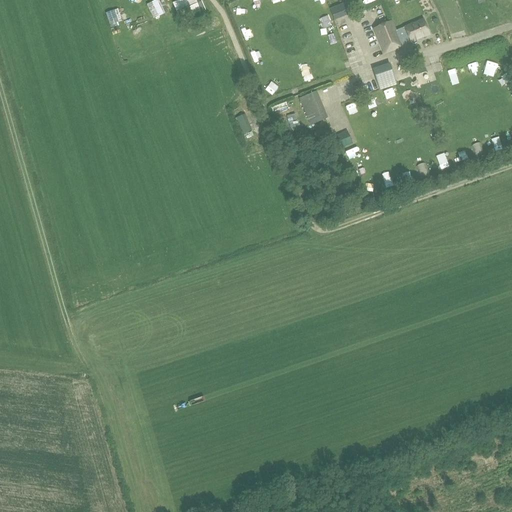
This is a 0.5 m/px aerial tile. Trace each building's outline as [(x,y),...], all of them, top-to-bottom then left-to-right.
[(169,12),(163,0),(158,0),(154,2),(160,16),(169,12)] [(179,15),(198,7),(194,0),(183,0),(175,4),(179,15)] [(342,3),(332,7),(336,20),(343,18),(340,11),(344,10),(342,3)] [(138,7),(139,16),(153,14),(152,5),(138,7)] [(119,22),(115,11),(106,13),(110,25),(119,22)] [(395,31),(391,22),(374,29),(383,50),(400,43),(402,46),(430,35),(423,19),(395,31)] [(419,63),(425,87),(440,84),(439,78),(437,78),(432,59),(419,63)] [(329,77),(339,75),(336,63),(326,66),(329,77)] [(382,89),(399,83),(394,66),(376,71),(382,89)] [(501,77),(508,84),(511,79),(511,75),(507,70),(501,77)] [(389,107),(398,105),(393,89),(384,92),(389,107)] [(302,95),(311,122),(327,117),(319,90),(302,95)] [(374,113),(383,110),(378,96),(369,99),(374,113)] [(273,105),(275,113),(294,108),(292,100),(273,105)] [(296,132),(305,128),(298,113),(289,117),(296,132)] [(416,113),(408,115),(411,128),(420,125),(416,113)] [(248,117),(240,120),(246,133),(254,130),(248,117)] [(341,136),(343,146),(354,143),(351,134),(341,136)] [(492,140),(483,144),(486,151),(495,148),(492,140)] [(470,158),(479,156),(477,143),(468,145),(470,158)] [(460,164),(456,149),(450,151),(454,166),(460,164)] [(353,166),(366,160),(362,151),(349,157),(353,166)] [(425,161),(415,163),(417,177),(427,175),(425,161)] [(405,183),(411,181),(408,172),(402,174),(405,183)] [(388,189),(394,186),(391,179),(385,182),(388,189)]
